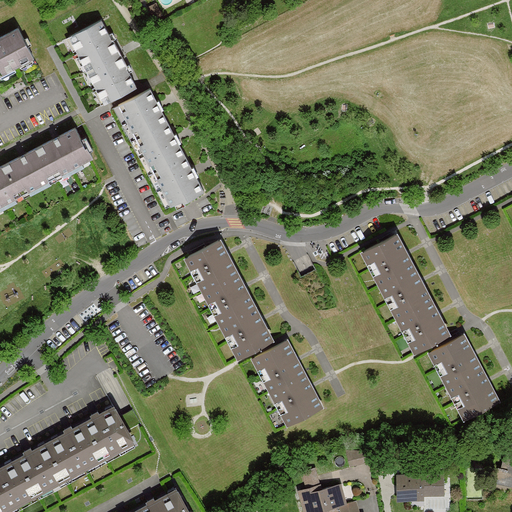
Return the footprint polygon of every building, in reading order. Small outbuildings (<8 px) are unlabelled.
[(99,18),(67,35),(85,68),(117,52),(99,18)] [(34,58),(18,28),(0,37),(0,75),(9,71),(34,58)] [(117,52),(85,68),(102,102),(134,85),(118,54),(117,52)] [(119,105),(136,138),(167,122),(158,106),(150,89),(119,105)] [(136,138),(153,172),(185,156),(176,139),(167,122),(136,138)] [(86,147),(75,127),(40,146),(55,177),(93,157),(87,146),(86,147)] [(55,177),(40,146),(6,164),(22,194),(55,177)] [(153,172),(171,206),(202,189),(193,172),(185,156),(153,172)] [(0,205),(22,194),(6,164),(0,167),(0,205)] [(366,251),(383,284),(418,265),(401,232),(366,251)] [(186,256),(238,358),(274,340),(222,238),(186,256)] [(383,284),(400,317),(435,298),(418,265),(383,284)] [(452,332),(435,298),(400,317),(417,351),(452,332)] [(432,352),(449,385),(484,367),(467,334),(432,352)] [(253,357),(288,426),(324,408),(289,339),(253,357)] [(502,400),(484,367),(449,385),(467,419),(502,400)] [(85,419),(106,460),(136,444),(113,404),(85,419)] [(106,460),(85,419),(46,441),(68,481),(106,460)] [(68,481),(46,441),(18,456),(40,497),(68,481)] [(348,450),(352,466),(369,461),(367,451),(348,450)] [(373,453),(377,474),(382,473),(392,471),(389,458),(381,460),(379,451),(373,453)] [(511,455),(506,454),(499,481),(511,483),(511,455)] [(12,511),(40,497),(18,456),(0,466),(0,511),(12,511)] [(348,502),(343,483),(322,488),(321,485),(316,467),(303,471),(308,488),(302,490),(307,511),(323,511),(329,510),(328,507),(340,504),(348,502)] [(443,475),(398,475),(398,499),(412,499),(412,495),(444,494),(443,475)] [(191,511),(178,485),(135,508),(136,511),(191,511)] [(360,511),(357,500),(348,502),(340,504),(342,511),(360,511)]
